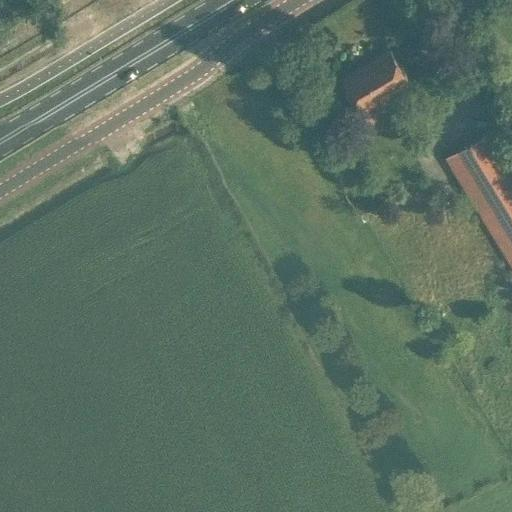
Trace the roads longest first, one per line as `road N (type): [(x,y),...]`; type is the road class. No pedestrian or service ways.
road 1 (unclassified): [(0,195),(295,0)]
road 2 (primary): [(0,144),(236,0)]
